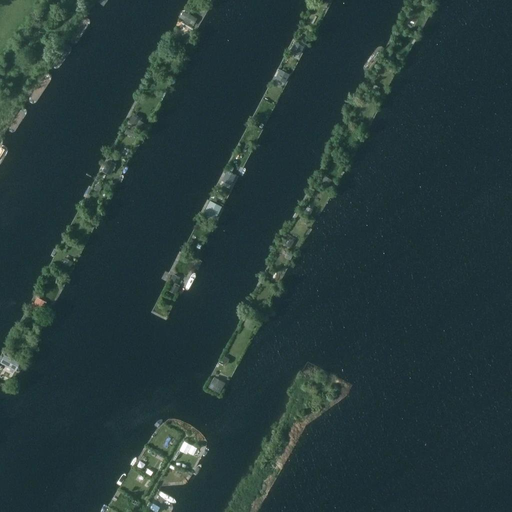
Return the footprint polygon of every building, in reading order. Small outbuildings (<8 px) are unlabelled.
[(183,12),(180,17),(183,20),(190,24),(194,18),(187,13),(187,14),(183,12)] [(294,42),(290,49),(300,54),(303,47),(294,42)] [(279,70),(275,77),(285,81),(288,74),(279,70)] [(132,117),(128,123),(143,131),(146,125),(132,117)] [(108,161),(103,171),(110,175),(115,164),(108,161)] [(225,171),(221,180),(231,184),(235,175),(225,171)] [(325,176),(320,183),(328,187),(332,180),(325,176)] [(88,201),(84,207),(93,212),(96,206),(88,201)] [(286,240),(283,244),(290,248),(293,244),(286,240)] [(63,262),(59,268),(67,272),(71,266),(63,262)] [(171,276),(169,281),(176,284),(178,279),(171,276)] [(171,285),(168,290),(175,293),(178,288),(171,285)] [(32,303),(30,307),(41,312),(45,304),(36,300),(34,304),(32,303)] [(247,317),(243,325),(252,329),(256,322),(247,317)] [(4,354),(0,363),(10,368),(14,359),(4,354)] [(212,380),(208,388),(219,394),(223,386),(212,380)]
